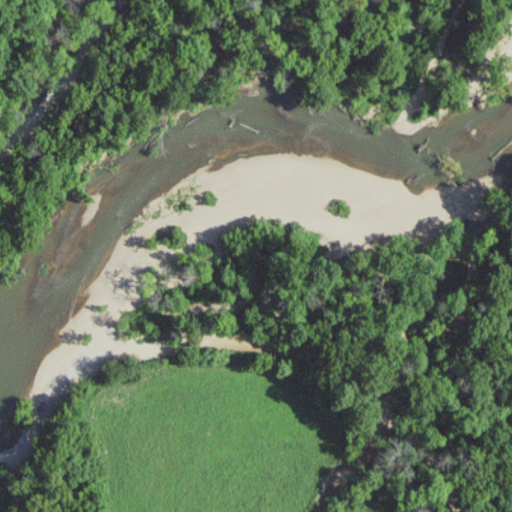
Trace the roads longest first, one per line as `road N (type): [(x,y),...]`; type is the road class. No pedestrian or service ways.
road 1 (residential): [(1,458),(14,462),(34,451),(67,387),(296,350),(409,431),(456,511)]
road 2 (residential): [(0,204),(90,90),(147,0)]
